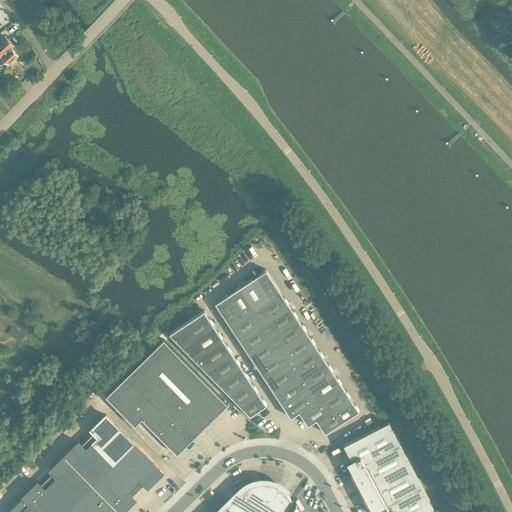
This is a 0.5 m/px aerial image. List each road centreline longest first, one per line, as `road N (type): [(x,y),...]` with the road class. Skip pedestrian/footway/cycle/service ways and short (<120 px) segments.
road 1 (unclassified): [(511,511),(455,399),(343,226),(248,103),(153,0)]
road 2 (unclassified): [(353,0),(511,165)]
road 3 (unclassified): [(337,511),(300,461),(260,451),(221,466),(172,511)]
road 4 (unclassified): [(0,131),(123,0)]
